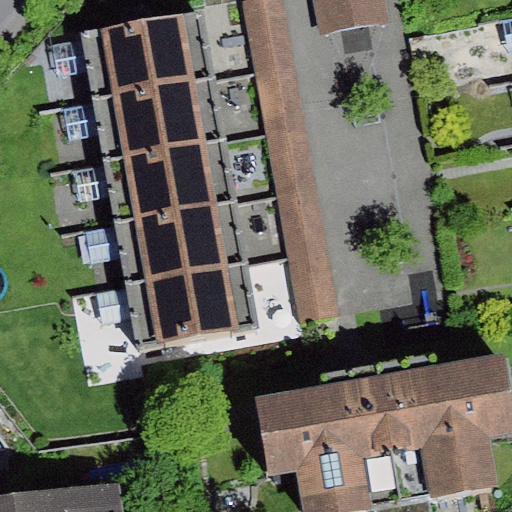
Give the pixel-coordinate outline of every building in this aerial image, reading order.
[(386,0),(310,0),(317,37),(391,23),(386,0)] [(279,4),(244,10),(302,329),(336,323),(279,4)] [(204,18),(91,37),(101,100),(214,82),(204,18)] [(214,82),(101,100),(110,163),(225,145),(214,82)] [(225,145),(110,163),(119,223),(236,204),(225,145)] [(236,204),(119,223),(127,285),(248,265),(236,204)] [(248,265),(127,285),(138,348),(258,328),(248,265)] [(511,400),(505,361),(255,404),(268,480),(299,475),(305,511),(391,511),(430,505),(501,493),(492,442),(511,438),(511,400)] [(120,511),(118,488),(0,504),(0,511),(120,511)]
